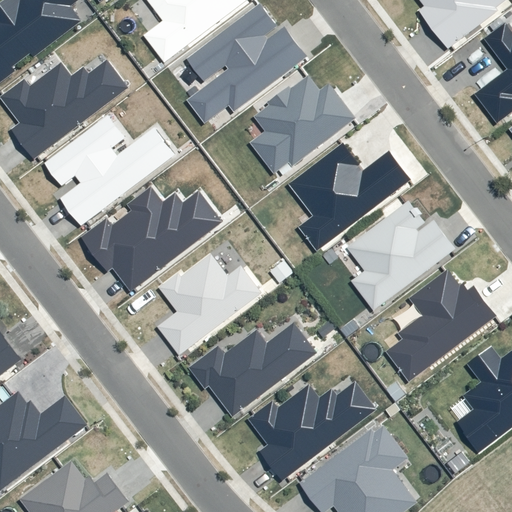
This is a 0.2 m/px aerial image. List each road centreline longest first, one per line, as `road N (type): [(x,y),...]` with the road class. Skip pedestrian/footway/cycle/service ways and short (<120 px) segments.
road 1 (residential): [(0,217),(223,511)]
road 2 (residential): [(511,228),(338,0)]
